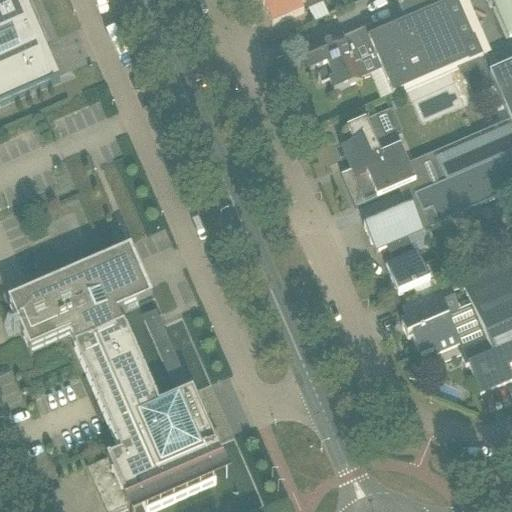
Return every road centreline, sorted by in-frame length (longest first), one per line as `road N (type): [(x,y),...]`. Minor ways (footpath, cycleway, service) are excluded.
road 1 (unclassified): [(436,426),(399,407),(381,381),(215,0)]
road 2 (unclassified): [(80,0),(250,396)]
road 3 (tertiary): [(313,390),(143,0)]
road 4 (tertiary): [(366,511),(313,390)]
